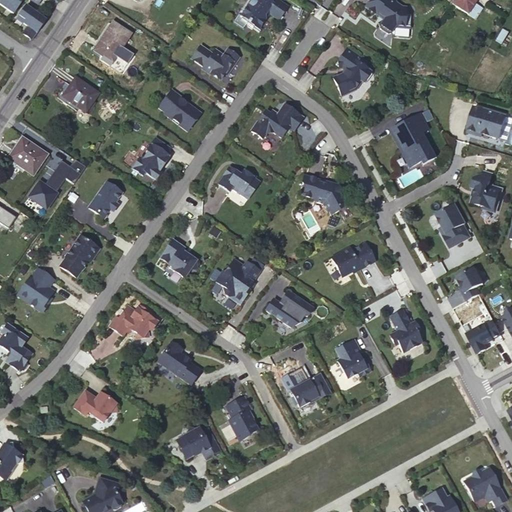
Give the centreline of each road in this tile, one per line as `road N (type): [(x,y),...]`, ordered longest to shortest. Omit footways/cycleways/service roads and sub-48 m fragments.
road 1 (residential): [(120,270),(262,73),(329,120),(379,212)]
road 2 (residential): [(120,270),(242,355),(297,453)]
road 3 (residential): [(320,511),(490,420)]
road 4 (residential): [(0,411),(47,376),(120,270)]
road 5 (residential): [(297,453),(461,363)]
road 6 (residential): [(379,212),(461,363)]
road 7 (residential): [(189,511),(297,453)]
